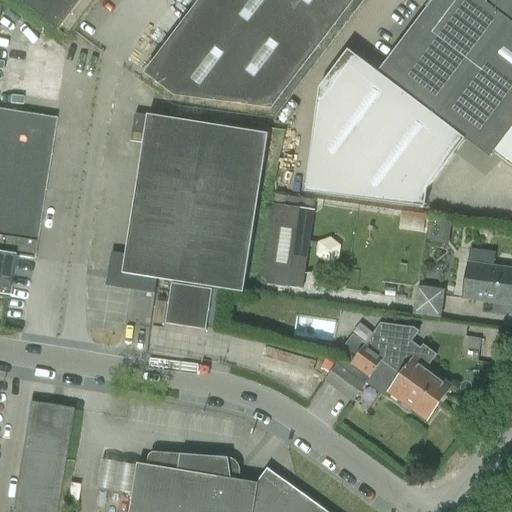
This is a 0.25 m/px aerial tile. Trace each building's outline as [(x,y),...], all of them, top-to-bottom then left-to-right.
[(20,0),(58,29),(80,0),(20,0)] [(204,0),(149,72),(177,93),(271,106),(352,0),(204,0)] [(511,0),(434,0),(410,33),(379,74),(349,51),(336,68),(320,89),(307,192),(425,208),(427,190),(466,139),(490,158),(493,155),(511,129),(511,0)] [(0,109),(0,294),(8,296),(14,257),(34,260),(45,188),(56,118),(0,109)] [(131,141),(143,143),(123,274),(243,293),(268,134),(135,113),(131,141)] [(511,129),(493,155),(511,169),(511,129)] [(261,284),(303,290),(314,211),(273,205),(261,284)] [(511,269),(487,266),(489,255),(464,251),(460,253),(460,260),(463,262),(468,263),(463,299),(511,306),(511,269)] [(166,324),(206,331),(213,290),(172,284),(166,324)] [(415,313),(443,315),(446,287),(417,285),(415,313)] [(382,361),(440,404),(453,386),(427,367),(437,355),(423,345),(421,349),(411,342),(419,332),(414,328),(381,324),(379,328),(359,354),(377,367),(382,361)] [(311,361),(279,353),(276,362),(262,359),(259,370),(305,383),(311,361)] [(382,361),(377,367),(359,354),(351,365),(340,362),(326,381),(353,401),(370,378),(389,392),(389,393),(427,421),(440,404),(382,361)] [(55,511),(72,411),(30,404),(12,511),(55,511)] [(161,454),(159,469),(138,466),(130,511),(324,511),(268,471),(258,485),(239,476),(230,474),(228,459),(161,454)]
